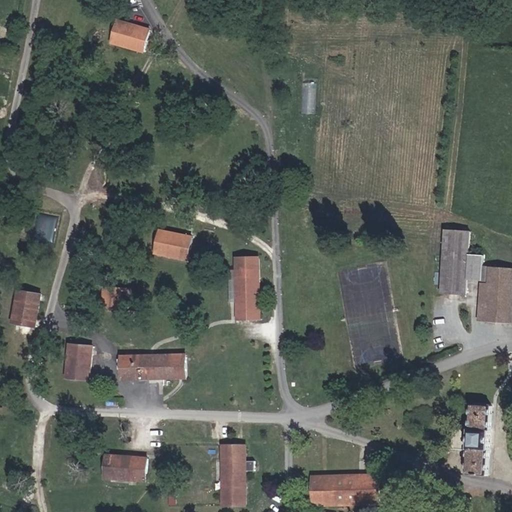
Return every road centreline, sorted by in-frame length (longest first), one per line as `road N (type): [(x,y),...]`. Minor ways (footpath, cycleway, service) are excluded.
road 1 (unclassified): [(289,416),(54,411),(32,396),(32,365),(78,202),(33,186),(13,167),(10,139),(37,0)]
road 2 (unclassified): [(303,416),(286,397),(275,192)]
road 3 (unclassified): [(303,416),(461,486),(511,490)]
road 4 (unclassified): [(511,347),(303,416)]
road 5 (unclassified): [(148,0),(190,66),(236,97)]
